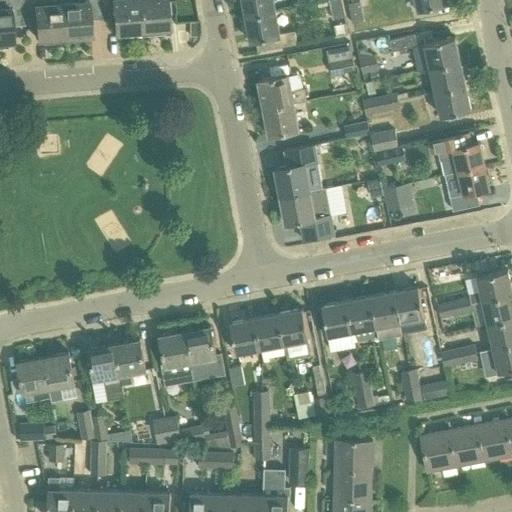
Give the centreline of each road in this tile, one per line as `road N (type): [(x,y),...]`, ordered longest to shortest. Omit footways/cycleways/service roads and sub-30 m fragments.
road 1 (residential): [(0,328),(261,278)]
road 2 (residential): [(261,278),(511,230)]
road 3 (residential): [(0,86),(222,70)]
road 4 (residential): [(261,278),(222,70)]
